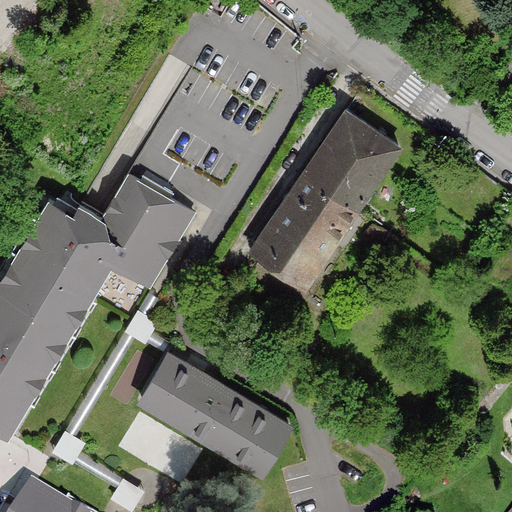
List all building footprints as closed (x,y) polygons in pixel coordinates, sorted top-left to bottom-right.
[(306,171),(358,205),(398,143),(347,107),(328,137),(306,171)] [(0,426),(7,431),(8,430),(30,394),(51,359),(71,327),(92,292),(111,260),(149,283),(195,210),(172,196),(141,177),(131,171),(104,215),(92,207),(82,201),(77,210),(75,210),(52,196),(51,196),(41,213),(19,248),(0,280),(0,426)] [(358,205),(306,171),(255,244),(264,250),(261,255),(279,267),(283,262),(310,279),(358,205)] [(141,177),(172,196),(176,190),(175,189),(146,172),(141,177)] [(12,245),(19,248),(41,213),(33,209),(12,245)] [(0,280),(19,248),(12,245),(0,264),(0,280)] [(92,292),(71,327),(78,331),(99,297),(92,292)] [(78,331),(71,327),(51,359),(58,363),(78,331)] [(297,347),(305,335),(297,330),(289,342),(297,347)] [(172,351),(144,397),(265,469),(291,422),(172,351)] [(58,363),(51,359),(30,394),(37,399),(58,363)] [(360,409),(354,419),(377,435),(384,425),(360,409)] [(76,511),(69,507),(38,490),(24,511),(76,511)] [(69,507),(76,511),(89,511),(73,502),(72,503),(69,507)]
